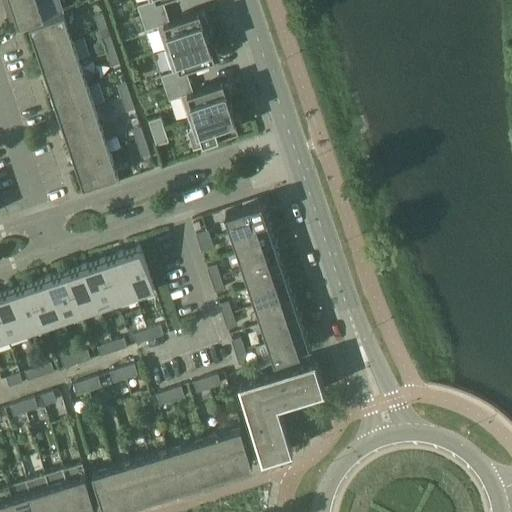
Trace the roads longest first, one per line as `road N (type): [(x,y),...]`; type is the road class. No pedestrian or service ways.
road 1 (residential): [(51,251),(264,181),(295,151)]
road 2 (residential): [(295,151),(253,149),(40,219)]
road 3 (residential): [(353,328),(295,151)]
road 4 (residential): [(295,151),(244,0)]
road 5 (residential): [(40,219),(0,95)]
